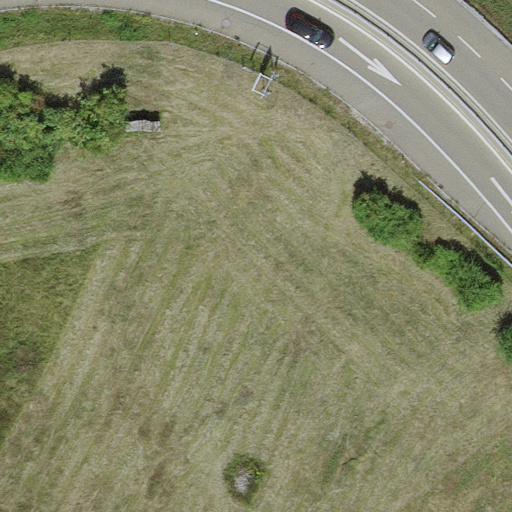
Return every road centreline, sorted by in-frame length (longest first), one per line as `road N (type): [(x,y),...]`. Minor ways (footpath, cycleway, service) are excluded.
road 1 (motorway): [(259,0),(418,103),(511,196)]
road 2 (motorway): [(511,96),(398,0)]
